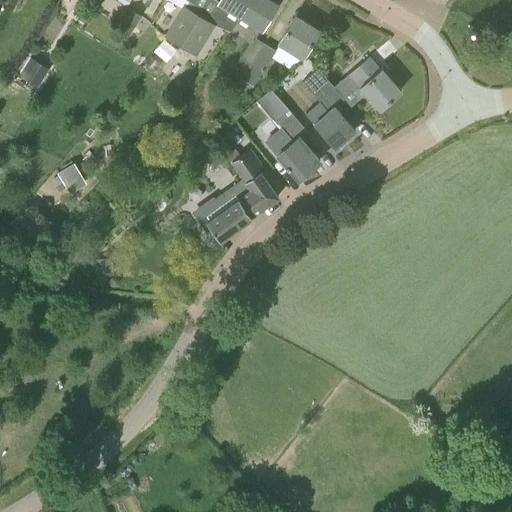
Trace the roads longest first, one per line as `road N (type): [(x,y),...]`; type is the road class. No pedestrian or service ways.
road 1 (unclassified): [(18,511),(141,420),(248,250),(468,106)]
road 2 (unclassified): [(468,106),(431,46),(370,0)]
